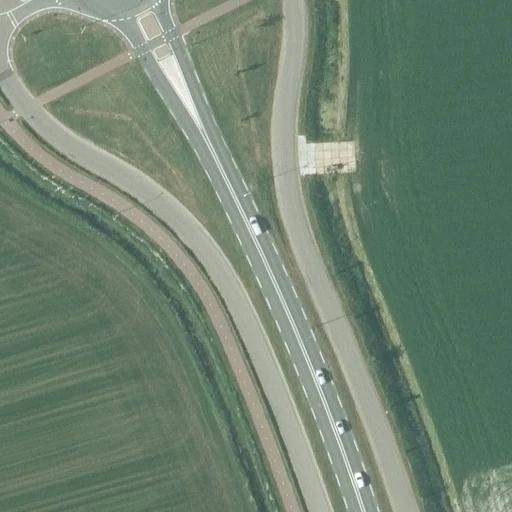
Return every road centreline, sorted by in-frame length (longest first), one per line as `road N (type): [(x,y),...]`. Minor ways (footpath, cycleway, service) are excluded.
road 1 (tertiary): [(0,70),(44,127),(153,197),(212,261),(273,387),(319,511)]
road 2 (unclassified): [(407,511),(290,206),(284,125),(293,0)]
road 3 (primary): [(362,511),(290,318),(217,161)]
road 4 (primary): [(118,10),(217,161)]
road 5 (primary): [(217,161),(156,0)]
